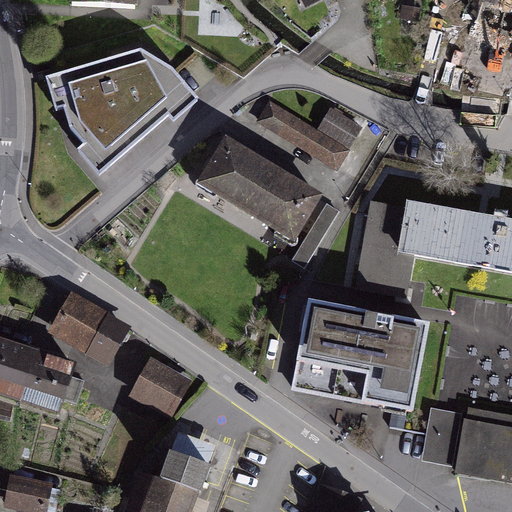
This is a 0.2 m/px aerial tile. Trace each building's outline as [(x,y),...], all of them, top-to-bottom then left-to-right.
[(133,9),(133,0),(71,0),(71,7),(133,9)] [(323,0),(295,0),(301,11),(323,0)] [(511,40),(511,0),(481,0),(473,29),(511,40)] [(423,11),(402,7),(399,22),(420,25),(423,11)] [(175,121),(201,100),(174,68),(143,50),(47,78),(56,109),(65,107),(72,128),(87,145),(80,150),(101,175),(169,114),(175,121)] [(322,138),(267,106),(254,127),(339,177),(362,138),(333,121),(322,138)] [(328,200),(224,141),(201,181),(305,240),(328,200)] [(511,228),(377,206),(363,290),(410,297),(417,257),(511,272),(511,414),(470,407),(467,411),(438,406),(431,404),(421,464),(511,478),(511,228)] [(103,370),(127,331),(66,294),(43,332),(103,370)] [(429,328),(310,304),(293,389),(414,414),(429,328)] [(25,345),(0,337),(0,391),(56,410),(72,360),(25,345)] [(124,398),(168,422),(188,385),(144,361),(124,398)] [(134,511),(196,511),(210,477),(155,457),(134,511)] [(47,511),(53,485),(10,476),(3,506),(30,511),(47,511)]
